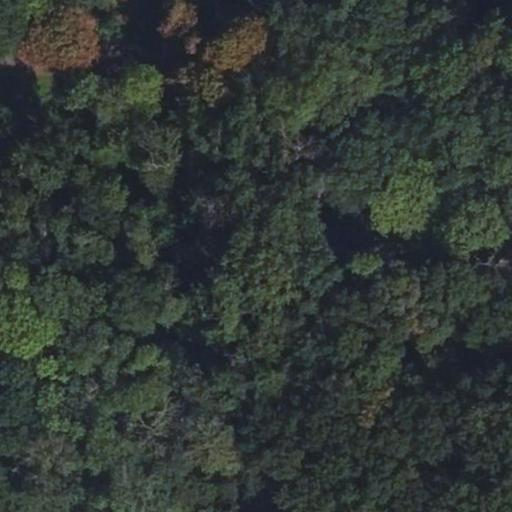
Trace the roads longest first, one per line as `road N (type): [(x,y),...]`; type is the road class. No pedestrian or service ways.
road 1 (track): [(0,435),(511,293)]
road 2 (track): [(511,12),(260,32),(0,68)]
road 3 (track): [(214,0),(260,32),(511,100)]
